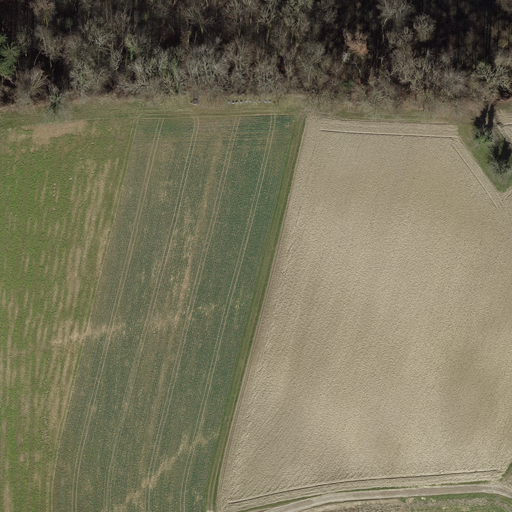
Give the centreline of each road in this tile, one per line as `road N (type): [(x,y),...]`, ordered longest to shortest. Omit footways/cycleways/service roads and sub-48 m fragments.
road 1 (track): [(212,511),(314,118)]
road 2 (track): [(267,511),(350,495),(479,487),(511,495)]
